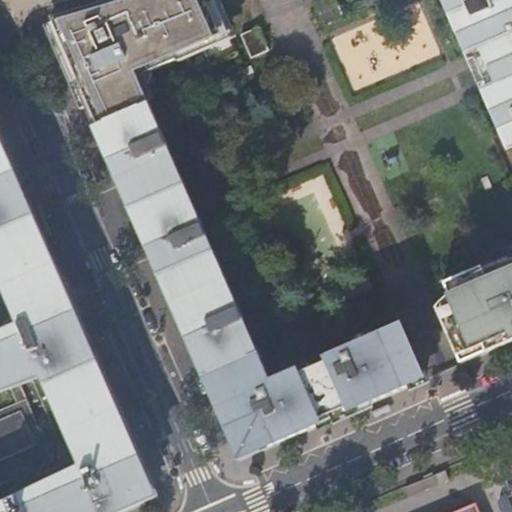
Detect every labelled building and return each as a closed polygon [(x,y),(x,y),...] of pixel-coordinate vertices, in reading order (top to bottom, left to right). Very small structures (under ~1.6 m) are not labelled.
[(229,32),(215,0),(117,0),(91,8),(53,19),(55,23),(50,26),(95,127),(153,103),(138,68),(151,63),(154,71),(181,58),(179,54),(229,32)] [(511,0),(440,0),(453,28),(460,26),(473,55),(475,60),(481,74),(485,83),(500,119),(494,122),(506,149),(511,146),(511,0)] [(460,26),(453,28),(466,57),(468,63),(475,60),(473,55),(460,26)] [(482,94),(494,122),(500,119),(485,83),(479,86),(482,94)] [(184,174),(153,103),(95,127),(135,221),(203,377),(262,351),(214,243),(194,196),(188,183),(184,174)] [(0,256),(45,238),(0,135),(0,256)] [(480,179),(483,188),(491,185),(487,176),(480,179)] [(0,283),(6,298),(61,274),(52,256),(45,238),(0,256),(0,283)] [(511,269),(502,274),(498,265),(489,268),(475,276),(463,284),(450,294),(440,304),(437,308),(458,356),(484,344),(487,352),(511,341),(511,269)] [(0,481),(2,484),(68,455),(62,442),(75,437),(89,469),(0,507),(0,511),(120,511),(157,496),(61,274),(6,298),(12,312),(0,323),(0,481)] [(203,377),(240,460),(324,423),(322,417),(344,407),(347,413),(425,379),(422,372),(400,323),(375,334),(355,342),(322,356),(324,361),(302,370),(301,366),(295,369),(283,373),(273,378),(262,351),(203,377)] [(355,342),(375,334),(369,326),(351,334),(355,342)] [(484,344),(458,356),(461,363),(487,352),(484,344)] [(322,356),(301,366),(302,370),(324,361),(322,356)] [(279,364),(283,373),(295,369),(291,359),(279,364)] [(422,372),(425,379),(431,377),(427,369),(422,372)] [(322,417),(324,423),(347,413),(344,407),(322,417)] [(511,511),(511,464),(511,465),(511,467),(511,511),(475,511),(471,503),(449,511),(511,511)]
